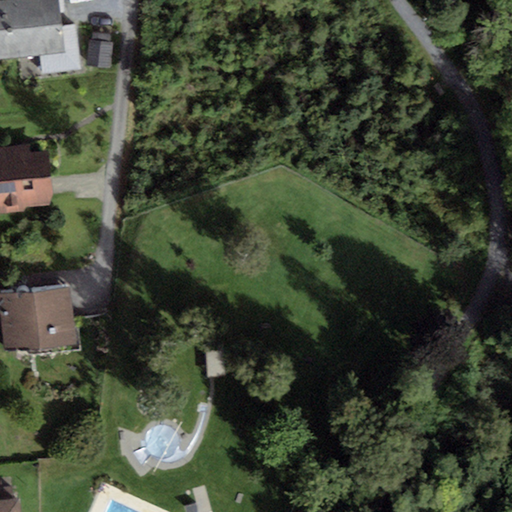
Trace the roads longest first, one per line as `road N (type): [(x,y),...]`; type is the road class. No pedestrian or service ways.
road 1 (residential): [(402,0),(476,121),(497,192),(482,311),(389,511)]
road 2 (residential): [(145,0),(135,229)]
